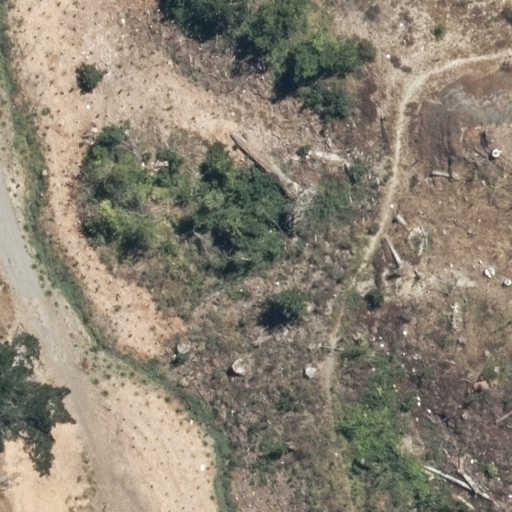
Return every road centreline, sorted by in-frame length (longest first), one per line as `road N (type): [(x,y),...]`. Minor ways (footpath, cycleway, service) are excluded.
road 1 (track): [(511,7),(426,38),(341,125),(301,326),(314,511)]
road 2 (track): [(24,0),(81,297),(162,456),(205,511)]
